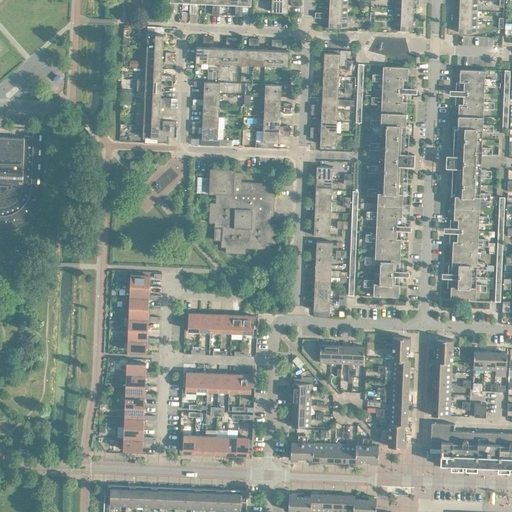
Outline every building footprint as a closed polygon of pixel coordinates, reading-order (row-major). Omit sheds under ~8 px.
[(174,3),(182,3),(182,0),(170,0),(170,13),(174,13),(174,3)] [(189,13),(193,14),(193,0),(182,0),(182,3),(190,3),(189,13)] [(197,4),(205,4),(204,0),(193,0),(193,14),(197,14),(197,4)] [(212,14),(216,15),(216,0),(204,0),(205,4),(213,4),(212,14)] [(220,5),(227,5),(227,0),(216,0),(216,15),(219,15),(220,5)] [(235,15),(238,15),(239,0),(227,0),(227,5),(235,5),(235,15)] [(239,0),(238,15),(242,16),(243,5),(251,6),(251,0),(239,0)] [(288,0),(278,0),(271,0),(271,12),(287,12),(288,0)] [(396,0),(396,7),(414,8),(414,0),(396,0)] [(459,0),(459,10),(477,11),(477,0),(459,0)] [(330,4),(329,15),(347,16),(348,5),(330,4)] [(396,7),(395,18),(413,19),(414,8),(396,7)] [(459,10),(459,21),(477,22),(477,11),(459,10)] [(347,16),(329,15),(329,27),(347,27),(347,16)] [(413,19),(395,18),(395,29),(413,30),(413,19)] [(477,22),(459,21),(458,32),(476,33),(477,22)] [(147,28),(147,45),(163,46),(163,34),(154,33),(155,28),(147,28)] [(147,45),(146,68),(162,68),(163,46),(147,45)] [(207,63),(208,47),(196,46),(196,62),(207,63)] [(219,63),(220,47),(208,47),(207,63),(219,63)] [(219,63),(230,64),(231,48),(220,47),(219,63)] [(230,64),(242,64),(242,48),(231,48),(230,64)] [(242,64),(253,65),(254,49),(242,48),(242,64)] [(253,65),(264,65),(265,49),(254,49),(253,65)] [(265,49),(264,65),(288,66),(288,50),(265,49)] [(324,52),(323,64),(340,65),(340,53),(324,52)] [(323,64),(323,75),(339,76),(340,65),(323,64)] [(381,112),(406,113),(408,67),(383,66),(383,74),(382,81),(382,97),(381,104),(381,112)] [(146,68),(145,79),(161,80),(162,68),(146,68)] [(460,69),(458,115),(483,116),(484,108),(484,101),(484,93),(485,85),(485,78),(485,70),(460,69)] [(323,75),(322,87),(339,87),(339,76),(323,75)] [(145,79),(145,90),(161,91),(161,80),(145,79)] [(204,93),(220,94),(220,82),(204,81),(204,93)] [(265,84),(265,96),(281,96),(281,84),(265,84)] [(322,87),(322,98),(338,99),(339,87),(322,87)] [(145,90),(144,102),(160,102),(161,91),(145,90)] [(203,104),(219,105),(220,94),(204,93),(203,99),(200,99),(193,99),(193,104),(203,104)] [(265,96),(264,107),(280,108),(281,96),(265,96)] [(322,98),(321,109),(338,110),(338,105),(354,106),(354,100),(338,99),(322,98)] [(144,102),(144,113),(160,114),(160,102),(144,102)] [(203,104),(203,116),(219,116),(219,105),(203,104)] [(264,107),(264,118),(280,119),(280,108),(264,107)] [(321,109),(321,121),(337,122),(338,110),(321,109)] [(382,158),(414,159),(414,154),(404,154),(405,147),(406,113),(381,112),(381,120),(380,127),(380,143),(372,142),(371,150),(374,150),(376,151),(378,151),(382,151),(382,158)] [(144,113),(143,125),(159,125),(160,114),(144,113)] [(446,156),(446,160),(478,162),(479,155),(483,155),(485,155),(487,155),(487,154),(490,155),(490,147),(482,147),(483,131),(483,124),(483,116),(458,115),(456,154),(456,156),(446,156)] [(203,116),(202,127),(218,128),(219,116),(203,116)] [(264,118),(263,130),(279,130),(280,119),(264,118)] [(321,121),(320,132),(337,133),(337,122),(321,121)] [(159,125),(143,125),(143,136),(159,137),(159,125)] [(218,128),(202,127),(202,132),(201,144),(233,145),(234,140),(218,140),(218,128)] [(46,189),(46,186),(49,129),(33,128),(33,136),(24,135),(24,138),(0,136),(0,230),(1,230),(4,230),(7,230),(9,230),(12,229),(14,228),(17,227),(19,226),(22,225),(24,224),(26,222),(29,221),(31,219),(33,217),(35,215),(36,213),(38,211),(39,209),(41,207),(42,204),(43,202),(44,199),(45,196),(45,194),(46,191),(46,189)] [(279,130),(263,130),(263,142),(274,142),(279,142),(279,130)] [(337,133),(320,132),(320,144),(329,145),(335,145),(336,145),(337,133)] [(377,204),(402,205),(403,182),(404,171),(404,166),(404,164),(414,164),(414,159),(382,158),(382,165),(378,164),(376,164),(373,165),(371,165),(371,172),(379,173),(378,188),(378,195),(377,204)] [(455,185),(454,207),(479,208),(480,200),(480,193),(480,185),(481,177),(489,177),(489,170),(486,170),(487,169),(485,169),(481,169),(478,169),(478,162),(446,160),(446,165),(456,166),(456,168),(456,172),(455,184),(455,185)] [(317,166),(316,178),(332,178),(333,166),(317,166)] [(275,175),(195,172),(194,209),(236,210),(233,265),(264,299),(270,299),(275,175)] [(316,178),(316,189),(332,190),(332,178),(316,178)] [(316,189),(315,200),(331,201),(332,190),(316,189)] [(315,200),(315,212),(331,212),(331,201),(315,200)] [(376,241),(375,250),(400,251),(402,205),(377,204),(377,211),(377,219),(376,234),(376,241)] [(454,207),(452,252),(477,253),(478,246),(478,238),(479,223),(479,216),(479,208),(454,207)] [(315,212),(314,223),(330,224),(331,212),(315,212)] [(330,224),(314,223),(314,235),(330,236),(330,224)] [(316,241),(316,253),(332,253),(333,241),(316,241)] [(374,280),(374,287),(373,295),(399,296),(400,251),(375,250),(375,257),(375,264),(374,280)] [(477,253),(452,252),(450,298),(475,299),(476,291),(476,284),(477,268),(477,261),(477,253)] [(316,253),(315,264),(332,265),(332,253),(316,253)] [(315,264),(315,275),(331,276),(331,271),(332,265),(315,264)] [(130,274),(130,285),(149,286),(150,275),(143,274),(130,274)] [(315,275),(314,287),(331,287),(331,276),(315,275)] [(130,285),(130,296),(149,297),(149,294),(149,286),(130,285)] [(314,287),(314,298),(330,299),(331,287),(314,287)] [(130,296),(129,307),(148,307),(149,299),(149,297),(130,296)] [(330,299),(314,298),(313,310),(330,311),(330,299)] [(129,307),(129,317),(148,318),(148,316),(148,307),(129,307)] [(188,329),(199,330),(200,313),(189,312),(188,329)] [(199,330),(210,330),(210,313),(200,313),(199,330)] [(210,330),(220,331),(221,314),(210,313),(210,330)] [(220,331),(231,331),(232,314),(221,314),(220,331)] [(231,331),(242,332),(243,315),(232,314),(231,331)] [(243,315),(242,332),(253,332),(254,315),(243,315)] [(129,317),(128,328),(147,329),(148,321),(148,318),(129,317)] [(128,328),(128,339),(147,340),(147,337),(147,329),(128,328)] [(392,351),(392,359),(407,359),(407,352),(410,353),(410,337),(393,337),(392,345),(392,351)] [(436,354),(436,360),(436,361),(452,361),(452,353),(452,348),(453,339),(435,338),(434,354),(436,354)] [(147,340),(128,339),(127,350),(146,351),(147,342),(147,340)] [(319,362),(331,363),(331,345),(317,344),(316,352),(320,352),(319,362)] [(331,363),(341,363),(342,345),(331,345),(331,363)] [(341,363),(352,364),(353,346),(342,345),(341,363)] [(353,346),(352,364),(363,364),(364,346),(353,346)] [(473,369),(484,369),(485,351),(474,351),(473,369)] [(484,369),(495,370),(496,352),(485,351),(484,369)] [(496,352),(495,370),(506,370),(507,352),(496,352)] [(392,359),(391,370),(409,370),(410,359),(407,359),(392,359)] [(434,360),(433,371),(451,372),(452,361),(436,361),(436,360),(434,360)] [(127,362),(126,373),(145,374),(146,372),(146,363),(127,362)] [(391,370),(391,380),(409,381),(409,370),(391,370)] [(433,371),(433,382),(451,383),(451,372),(433,371)] [(185,389),(196,389),(197,372),(186,372),(185,389)] [(196,389),(207,390),(208,372),(197,372),(196,389)] [(207,390),(218,390),(219,373),(208,372),(207,390)] [(126,373),(126,384),(145,385),(145,376),(145,374),(126,373)] [(218,390),(229,390),(229,373),(219,373),(218,390)] [(229,390),(240,391),(240,374),(229,373),(229,390)] [(240,374),(240,391),(251,391),(251,374),(240,374)] [(294,378),(293,393),(311,394),(311,383),(301,382),(301,379),(294,378)] [(391,380),(390,391),(408,392),(409,381),(391,380)] [(433,382),(432,393),(450,394),(451,383),(433,382)] [(126,384),(125,395),(145,395),(145,393),(145,385),(126,384)] [(390,391),(390,402),(408,403),(408,392),(390,391)] [(293,393),(293,404),(310,405),(311,394),(293,393)] [(432,393),(432,404),(450,404),(450,394),(432,393)] [(125,395),(125,405),(144,406),(144,398),(145,395),(125,395)] [(390,402),(389,413),(407,413),(408,403),(390,402)] [(474,402),(474,416),(486,417),(486,403),(474,402)] [(293,404),(292,415),(310,416),(310,405),(293,404)] [(450,404),(432,404),(431,415),(449,416),(450,404)] [(125,408),(124,416),(144,417),(144,415),(144,406),(125,405),(125,408)] [(389,413),(389,424),(404,424),(404,425),(407,425),(407,413),(389,413)] [(310,416),(292,415),(292,426),(310,427),(310,416)] [(124,416),(124,427),(143,428),(144,419),(144,417),(124,416)] [(430,447),(441,448),(442,423),(431,422),(430,447)] [(451,469),(487,470),(489,432),(453,430),(454,423),(442,423),(441,448),(440,463),(442,463),(442,468),(451,468),(451,469)] [(389,432),(388,437),(388,446),(406,446),(406,431),(404,431),(404,425),(404,424),(389,424),(389,432)] [(124,427),(123,438),(143,439),(143,436),(143,428),(124,427)] [(511,432),(489,432),(487,470),(511,471),(511,432)] [(183,451),(194,452),(194,435),(183,434),(183,451)] [(194,452),(205,452),(205,435),(194,435),(194,452)] [(205,452),(215,453),(216,436),(205,435),(205,452)] [(215,453),(226,453),(227,436),(216,436),(215,453)] [(226,453),(237,454),(238,437),(227,436),(226,453)] [(238,437),(237,454),(248,454),(249,437),(238,437)] [(143,439),(123,438),(123,449),(142,450),(143,441),(143,439)] [(306,458),(312,458),(313,442),(305,442),(300,442),(291,442),(290,459),(305,460),(306,458)] [(312,460),(323,461),(324,443),(313,442),(312,458),(312,460)] [(323,461),(334,461),(335,443),(324,443),(323,461)] [(334,461),(345,462),(345,444),(335,443),(334,461)] [(356,462),(356,460),(356,444),(345,444),(345,462),(356,462)] [(356,460),(363,460),(362,462),(378,463),(378,445),(370,445),(364,445),(356,444),(356,460)] [(110,504),(175,507),(176,487),(108,484),(107,491),(104,490),(104,495),(110,496),(110,499),(110,502),(110,504)] [(240,508),(241,505),(241,501),(246,502),(247,497),(244,496),(244,490),(176,487),(175,507),(240,510),(240,508)] [(302,511),(310,511),(311,496),(310,496),(304,496),(304,493),(289,493),(288,510),(297,511),(302,511)] [(310,511),(321,511),(322,494),(310,493),(310,496),(311,496),(310,511)] [(321,511),(324,511),(331,511),(332,494),(322,494),(321,511)] [(331,511),(342,511),(343,495),(332,494),(331,511)] [(342,511),(353,511),(354,498),(355,498),(355,495),(343,495),(342,511)] [(375,511),(376,496),(361,496),(361,498),(355,498),(354,498),(353,511),(375,511)]
